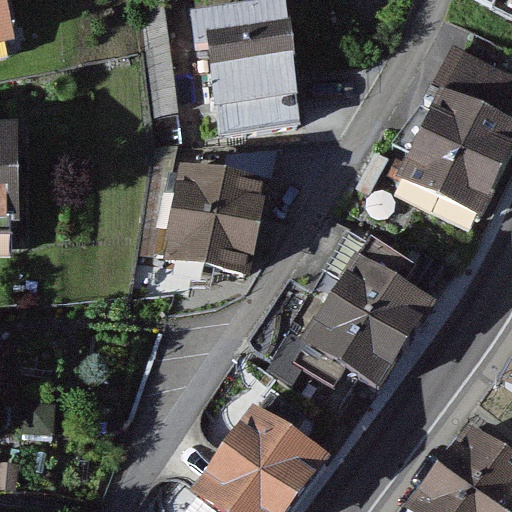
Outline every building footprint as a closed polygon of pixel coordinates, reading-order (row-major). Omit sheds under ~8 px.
[(0,0),(0,59),(29,53),(16,0),(0,0)] [(511,0),(492,0),(511,8),(511,0)] [(276,30),(190,33),(194,133),(280,129),(276,30)] [(431,93),(388,177),(472,219),(511,141),(511,126),(489,114),(507,77),(437,42),(415,85),(431,93)] [(34,136),(0,136),(0,232),(34,233),(34,136)] [(255,189),(160,175),(146,268),(241,282),(255,189)] [(323,293),(405,341),(429,300),(347,252),(323,293)] [(405,341),(323,293),(295,340),(377,388),(405,341)] [(290,511),(326,459),(248,408),(192,492),(221,511),(290,511)] [(511,511),(511,456),(481,435),(450,480),(497,511),(511,511)] [(497,511),(450,480),(427,511),(497,511)]
